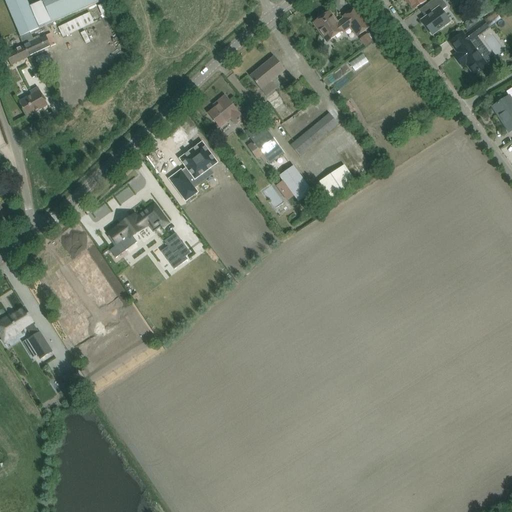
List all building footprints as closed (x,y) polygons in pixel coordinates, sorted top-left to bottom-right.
[(26,0),(4,0),(20,36),(30,32),(39,29),(38,28),(29,7),(26,0)] [(42,0),(43,1),(29,7),(38,28),(52,22),(103,0),(42,0)] [(109,0),(105,2),(108,11),(115,9),(111,0),(109,0)] [(404,0),(407,4),(408,4),(412,10),(427,0),(426,0),(404,0)] [(425,18),(421,21),(427,28),(428,27),(432,32),(430,33),(432,35),(440,29),(446,25),(450,22),(441,10),(442,10),(447,6),(442,0),(432,0),(425,5),(426,6),(427,5),(432,12),(425,18)] [(369,27),(355,8),(343,17),(344,18),(337,23),(329,12),(313,23),(327,42),(343,31),(342,30),(349,26),(357,36),(369,27)] [(95,9),(90,12),(90,13),(58,27),(63,37),(100,20),(95,9)] [(455,56),(459,62),(463,68),(467,65),(474,75),(487,65),(470,43),(489,28),(483,20),(482,21),(480,18),(466,29),(468,31),(465,34),(464,32),(450,43),(458,53),(455,56)] [(93,27),(88,29),(92,40),(97,39),(93,27)] [(20,36),(19,37),(20,38),(24,46),(29,57),(56,44),(51,33),(41,39),(40,36),(39,35),(33,38),(30,32),(20,36)] [(367,34),(359,39),(365,47),(373,41),(367,34)] [(11,65),(29,57),(24,46),(4,55),(5,58),(8,57),(11,65)] [(356,58),(361,67),(375,59),(370,50),(356,58)] [(286,71),(274,57),(250,76),(266,97),(277,88),(272,83),(286,71)] [(322,69),(318,71),(322,79),(326,77),(322,69)] [(31,95),(19,102),(27,117),(48,106),(38,87),(30,92),(31,95)] [(497,104),(493,107),(509,132),(511,130),(511,88),(506,92),(509,97),(499,103),(497,104)] [(209,114),(219,127),(231,118),(236,124),(243,119),(237,112),(238,112),(225,97),(217,103),(219,105),(209,114)] [(300,157),(339,125),(330,113),(291,146),(300,157)] [(257,160),(263,155),(270,165),(285,153),(263,123),(248,134),(253,141),(247,146),(257,160)] [(362,136),(357,139),(368,156),(373,153),(362,136)] [(180,170),(168,178),(185,200),(196,192),(189,182),(194,178),(190,174),(204,164),(208,169),(216,162),(201,142),(179,159),(186,167),(181,171),(180,170)] [(345,165),(319,183),(330,200),(356,182),(345,165)] [(315,199),(294,167),(280,176),(298,203),(300,202),(303,200),(306,205),(315,199)] [(111,235),(108,237),(115,246),(121,242),(127,250),(137,242),(132,236),(148,225),(153,232),(161,226),(161,227),(167,223),(154,205),(137,218),(135,216),(119,228),(118,227),(109,233),(111,235)] [(168,247),(161,252),(174,270),(188,260),(185,256),(189,253),(175,234),(164,242),(168,247)] [(32,322),(24,309),(11,318),(9,316),(0,322),(0,329),(0,330),(0,329),(0,334),(4,341),(14,335),(13,334),(25,326),(32,337),(27,340),(40,360),(53,352),(40,332),(39,333),(32,322)] [(70,373),(63,378),(67,384),(74,380),(70,373)]
